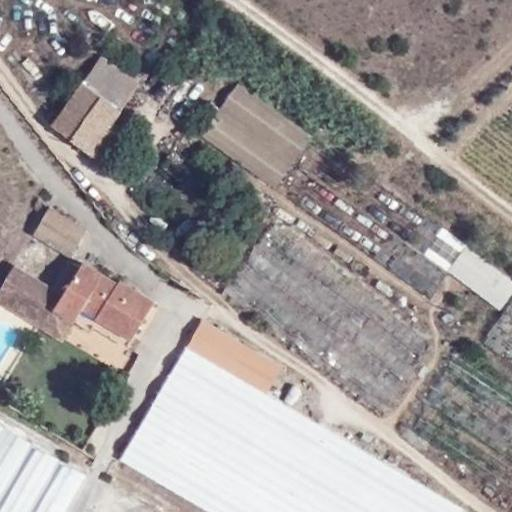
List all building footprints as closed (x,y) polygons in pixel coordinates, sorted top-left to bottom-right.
[(125,116),(82,83),(48,129),(90,161),(125,116)] [(201,135),(275,190),(313,139),(240,84),(201,135)] [(50,210),(35,238),(71,258),(86,230),(50,210)] [(344,274),(282,220),(227,283),(289,338),(310,314),(295,300),(310,282),(325,295),(344,274)] [(511,280),(445,229),(425,255),(500,313),(511,297),(511,280)] [(61,292),(13,264),(0,285),(0,304),(62,343),(80,313),(131,344),(155,305),(81,260),(61,292)] [(423,290),(434,297),(445,279),(435,272),(423,290)] [(370,341),(410,369),(434,335),(380,297),(371,309),(386,320),(370,341)] [(284,366),(201,318),(184,350),(267,398),(284,366)] [(465,511),(267,398),(184,350),(123,461),(211,511),(465,511)] [(0,511),(62,511),(84,475),(0,426),(0,511)]
